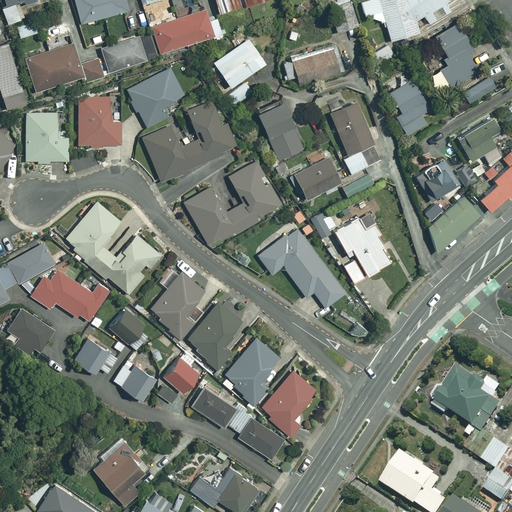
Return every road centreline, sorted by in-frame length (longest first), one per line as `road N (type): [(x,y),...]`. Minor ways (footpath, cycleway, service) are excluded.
road 1 (residential): [(35,201),(106,177),(126,180),(197,254),(375,385)]
road 2 (residential): [(291,511),(375,385)]
